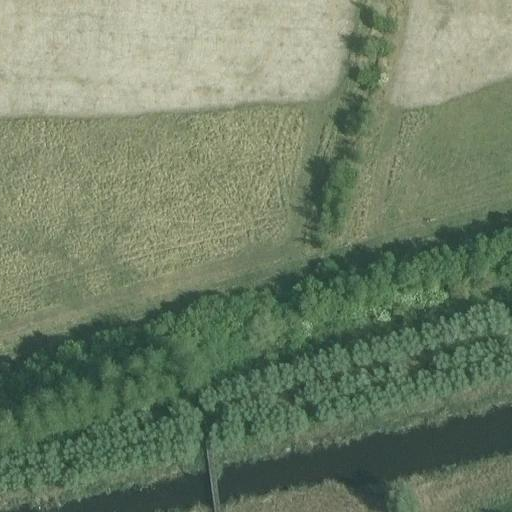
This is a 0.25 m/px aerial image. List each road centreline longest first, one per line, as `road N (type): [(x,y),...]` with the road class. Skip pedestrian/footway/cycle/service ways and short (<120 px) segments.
road 1 (track): [(511,280),(196,373)]
road 2 (track): [(196,373),(0,429)]
